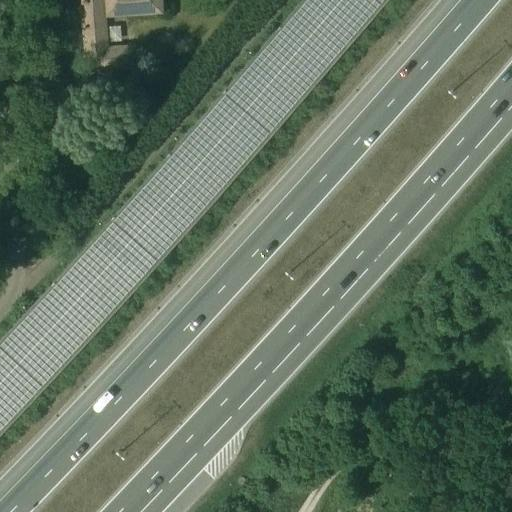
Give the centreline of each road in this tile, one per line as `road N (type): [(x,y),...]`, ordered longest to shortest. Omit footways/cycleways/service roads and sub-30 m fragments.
road 1 (motorway): [(475,0),(6,511)]
road 2 (motorway): [(134,511),(511,99)]
road 3 (unclassified): [(62,237),(270,0)]
road 4 (residential): [(0,43),(16,284)]
road 5 (unknown): [(390,439),(511,443)]
